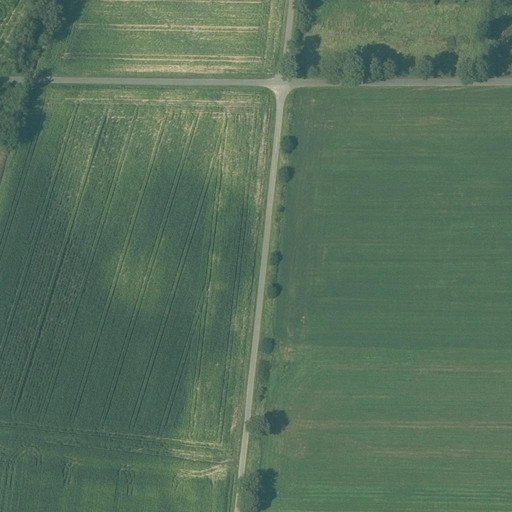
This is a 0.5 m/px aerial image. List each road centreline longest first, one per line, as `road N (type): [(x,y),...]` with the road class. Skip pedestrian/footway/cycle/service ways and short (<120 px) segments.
road 1 (unclassified): [(237,511),(283,83)]
road 2 (unclassified): [(0,80),(283,83)]
road 3 (unclassified): [(511,79),(283,83)]
